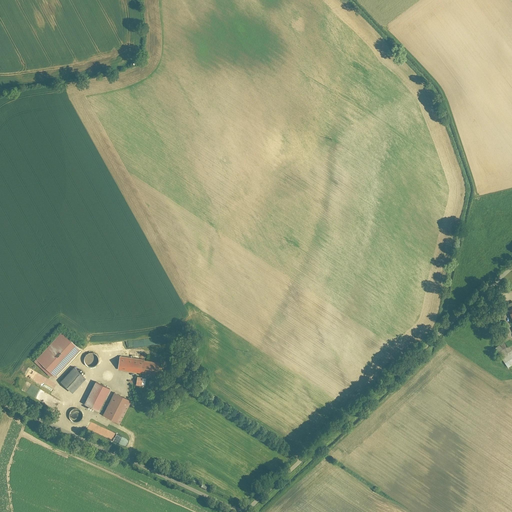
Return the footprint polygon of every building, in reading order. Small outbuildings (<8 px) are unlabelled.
[(494,323),(499,320),(495,311),(490,313),(494,323)] [(36,359),(54,377),(78,352),(60,334),(36,359)] [(507,368),(511,364),(511,347),(503,334),(495,339),(503,350),(497,354),(507,368)] [(83,364),(85,366),(88,368),(92,368),(95,365),(97,362),(96,358),(95,355),(92,354),(88,353),(85,355),(83,357),(82,361),(83,364)] [(119,357),(117,370),(156,376),(158,364),(119,357)] [(59,381),(69,393),(84,379),(74,368),(59,381)] [(104,374),(101,387),(119,391),(121,378),(104,374)] [(101,416),(118,424),(138,386),(140,387),(141,378),(125,375),(123,383),(125,384),(118,397),(112,395),(101,416)] [(151,391),(150,398),(165,401),(167,388),(159,386),(158,392),(151,391)] [(68,420),(70,423),(73,424),(77,424),(80,422),(82,419),(81,414),(80,412),(77,410),(73,410),(70,411),(68,413),(67,417),(68,420)]
